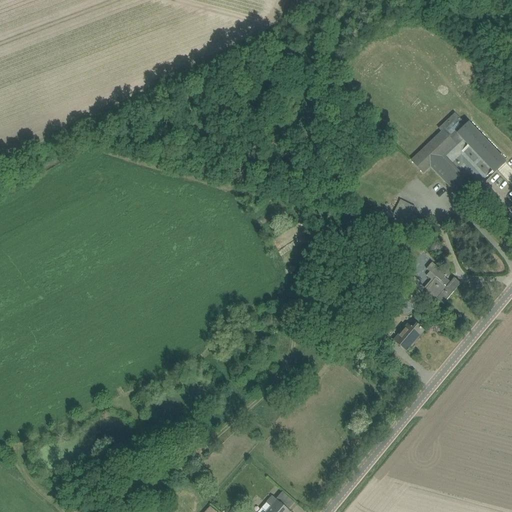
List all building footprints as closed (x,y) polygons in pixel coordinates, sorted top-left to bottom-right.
[(456,132),(462,138),(493,171),(502,162),(465,123),(456,132)] [(471,186),(443,156),(456,143),(443,130),(411,160),(424,174),(431,167),(459,197),(471,186)] [(401,200),(393,214),(394,215),(397,216),(394,220),(412,230),(418,217),(413,214),(416,207),(401,200)] [(425,290),(429,293),(436,300),(437,299),(444,304),(458,288),(457,288),(461,283),(455,278),(451,282),(445,277),(447,275),(439,268),(431,262),(426,269),(430,272),(429,274),(434,278),(425,290)] [(402,296),(397,288),(392,291),(397,299),(402,296)] [(351,320),(359,326),(370,310),(363,305),(351,320)] [(377,338),(385,326),(377,320),(374,324),(368,320),(358,333),(367,340),(371,334),(377,338)] [(394,341),(397,344),(405,350),(410,345),(413,343),(424,331),(417,324),(413,329),(408,325),(394,341)] [(141,474),(140,475),(137,470),(121,481),(125,486),(121,489),(129,500),(149,485),(141,474)] [(258,511),(290,511),(284,506),(272,496),(258,511)]
